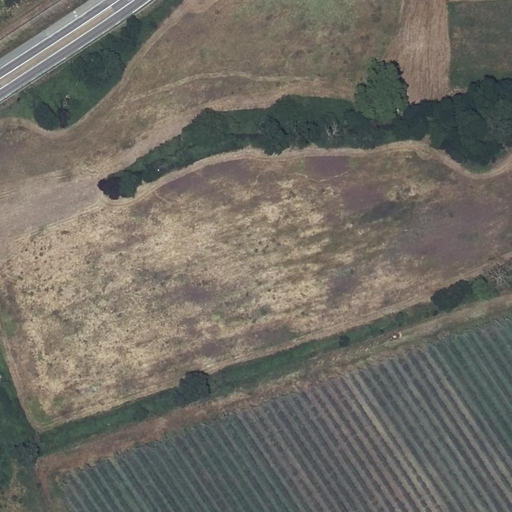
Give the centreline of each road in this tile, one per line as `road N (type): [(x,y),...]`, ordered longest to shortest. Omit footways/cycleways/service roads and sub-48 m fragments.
road 1 (track): [(511,291),(60,453),(43,469)]
road 2 (secondary): [(0,95),(141,0)]
road 3 (secondary): [(112,0),(0,73)]
